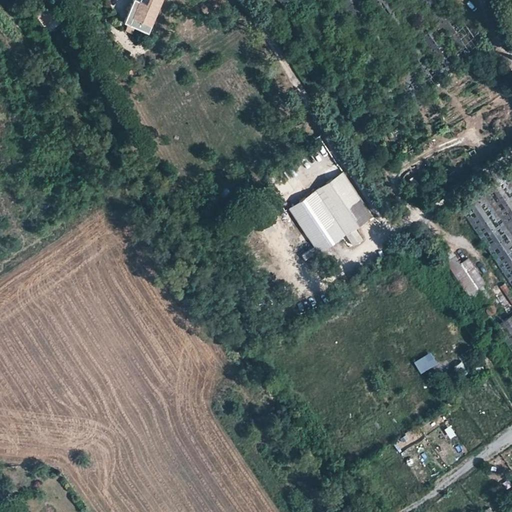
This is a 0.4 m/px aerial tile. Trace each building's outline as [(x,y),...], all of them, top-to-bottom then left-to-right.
[(132,16),(138,0),(134,0),(127,18),(129,21),(149,30),(151,24),(132,16)] [(161,0),(138,0),(132,16),(151,24),(161,0)] [(44,1),(33,10),(45,26),(56,17),(44,1)] [(372,216),(342,172),(315,190),(289,208),(318,253),(345,234),(352,246),(363,239),(355,227),(372,216)] [(488,304),(490,304),(491,303),(493,302),(482,285),(485,283),(468,257),(460,262),(449,247),(439,253),(478,312),(485,307),(485,306),(486,305),(488,304)] [(489,255),(491,254),(487,248),(486,249),(482,251),(486,257),(489,255)] [(499,286),(511,305),(511,294),(504,283),(499,286)] [(433,315),(436,320),(442,317),(438,311),(433,315)] [(413,359),(420,371),(432,364),(426,352),(413,359)]
